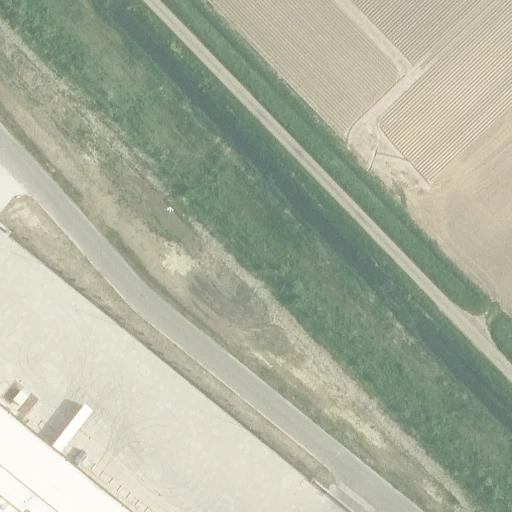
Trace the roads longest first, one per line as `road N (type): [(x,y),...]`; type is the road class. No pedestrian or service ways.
road 1 (unclassified): [(407,511),(121,280),(0,137)]
road 2 (unclassified): [(511,374),(151,0)]
